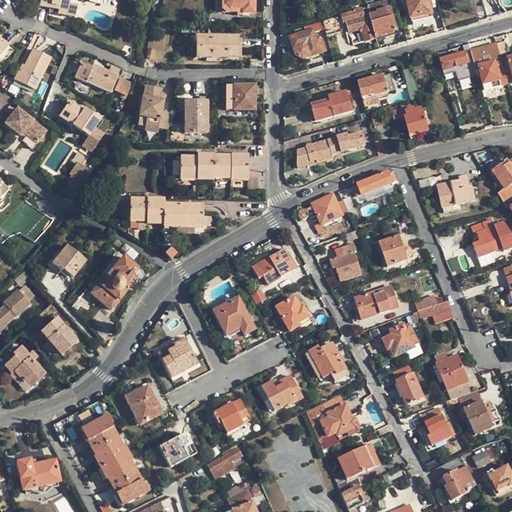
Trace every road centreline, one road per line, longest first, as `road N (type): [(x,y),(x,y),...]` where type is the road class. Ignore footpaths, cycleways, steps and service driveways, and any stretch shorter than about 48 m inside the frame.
road 1 (residential): [(285,212),(433,491)]
road 2 (residential): [(274,89),(511,22)]
road 3 (residential): [(396,160),(469,331),(487,354)]
road 4 (residential): [(0,164),(164,264),(173,278)]
road 5 (unknown): [(274,89),(134,71),(90,54)]
road 6 (residential): [(173,278),(102,375),(43,409)]
road 7 (residential): [(285,212),(173,278)]
road 8 (residential): [(285,212),(275,182),(274,89)]
road 9 (residential): [(396,160),(285,212)]
